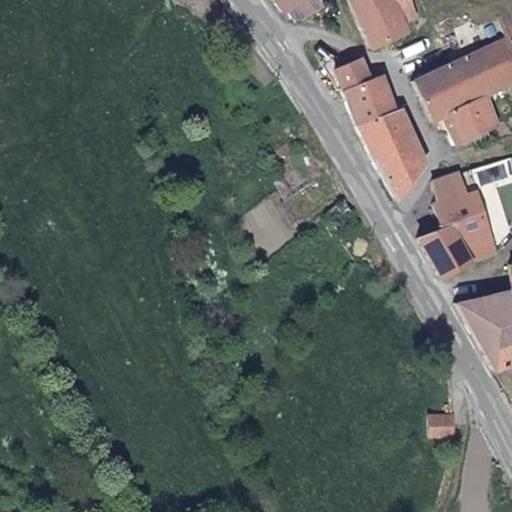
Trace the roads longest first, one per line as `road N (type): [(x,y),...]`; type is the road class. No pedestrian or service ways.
road 1 (secondary): [(240,0),(292,72),(511,445)]
road 2 (track): [(464,354),(447,511)]
